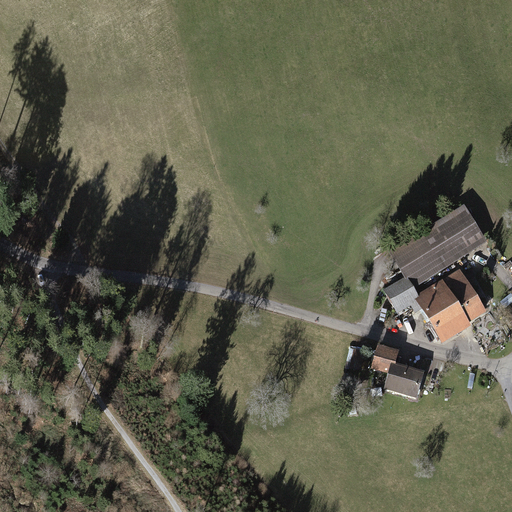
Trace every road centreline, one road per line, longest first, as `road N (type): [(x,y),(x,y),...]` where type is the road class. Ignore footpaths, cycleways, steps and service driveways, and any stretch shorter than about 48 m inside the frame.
road 1 (unclassified): [(0,241),(45,266),(242,298),(504,370),(511,361)]
road 2 (track): [(45,266),(65,340),(178,511)]
